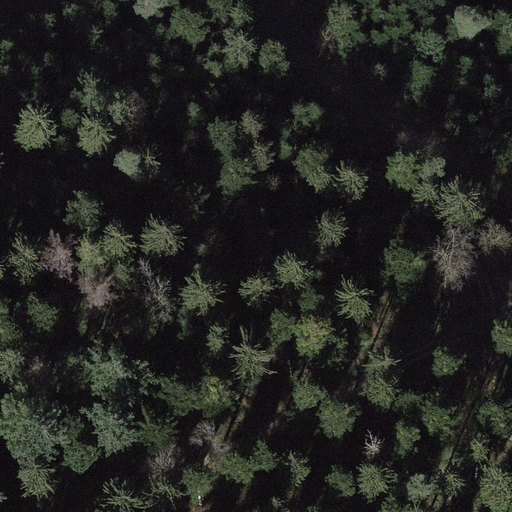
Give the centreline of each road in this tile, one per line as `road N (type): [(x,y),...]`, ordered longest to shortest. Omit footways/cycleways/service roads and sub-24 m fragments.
road 1 (track): [(86,511),(409,329),(511,297)]
road 2 (track): [(236,0),(300,62),(511,194)]
